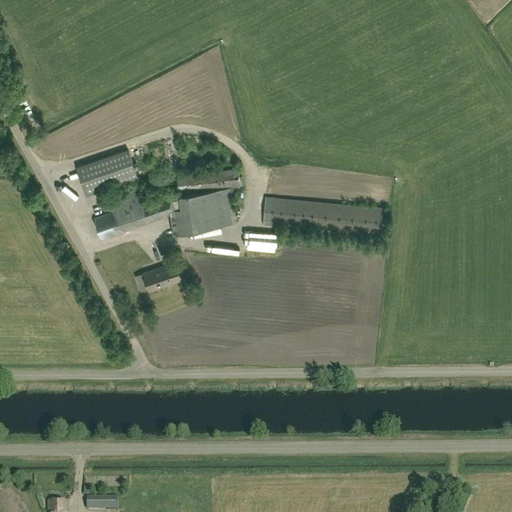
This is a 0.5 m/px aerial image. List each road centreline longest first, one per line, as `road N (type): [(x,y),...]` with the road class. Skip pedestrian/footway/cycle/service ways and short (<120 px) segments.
road 1 (unclassified): [(511,446),(0,450)]
road 2 (unclassified): [(511,371),(142,375)]
road 3 (unclassified): [(142,375),(135,347),(0,102)]
road 4 (unclassified): [(142,375),(0,376)]
